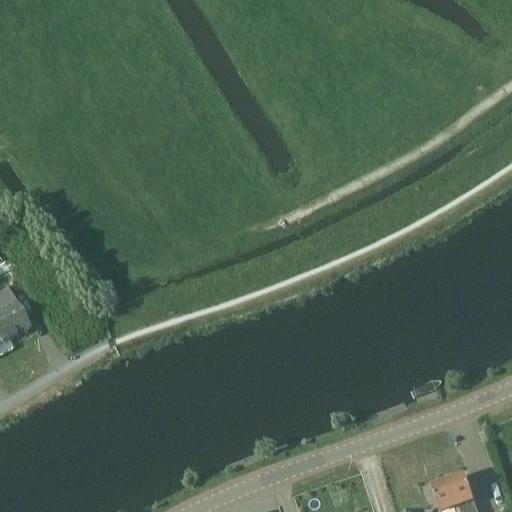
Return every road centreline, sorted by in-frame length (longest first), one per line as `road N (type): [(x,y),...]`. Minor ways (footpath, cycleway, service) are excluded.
road 1 (tertiary): [(190,511),(511,386)]
road 2 (unclassified): [(0,410),(116,346)]
